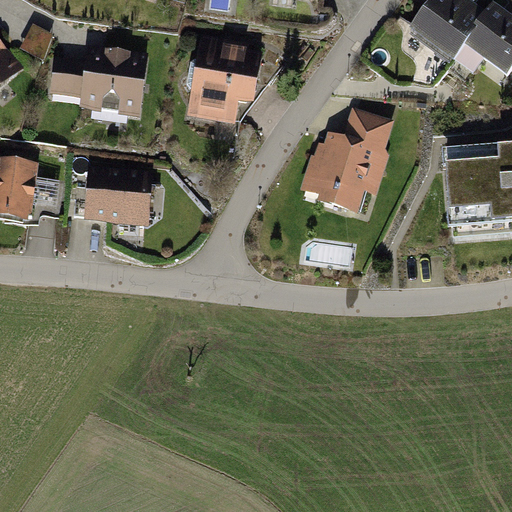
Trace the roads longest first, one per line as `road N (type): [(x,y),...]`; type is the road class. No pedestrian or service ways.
road 1 (residential): [(385,0),(261,172),(224,241),(210,288)]
road 2 (residential): [(511,292),(395,303),(210,288)]
road 3 (residential): [(210,288),(0,270)]
